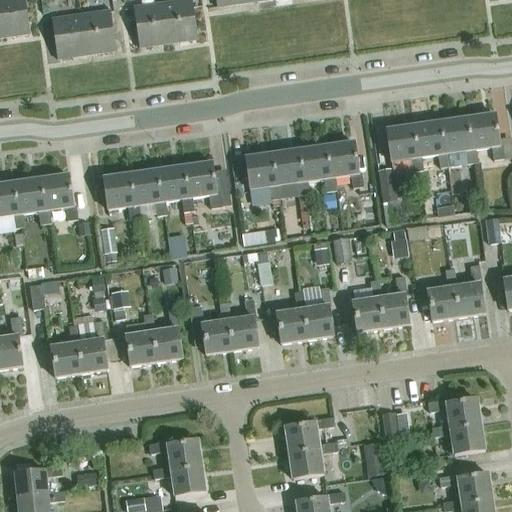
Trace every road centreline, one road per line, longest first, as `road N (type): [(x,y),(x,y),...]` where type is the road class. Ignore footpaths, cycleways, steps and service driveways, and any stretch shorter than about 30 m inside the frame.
road 1 (tertiary): [(511,64),(0,135)]
road 2 (residential): [(227,395),(508,351)]
road 3 (residential): [(0,437),(31,425),(227,395)]
